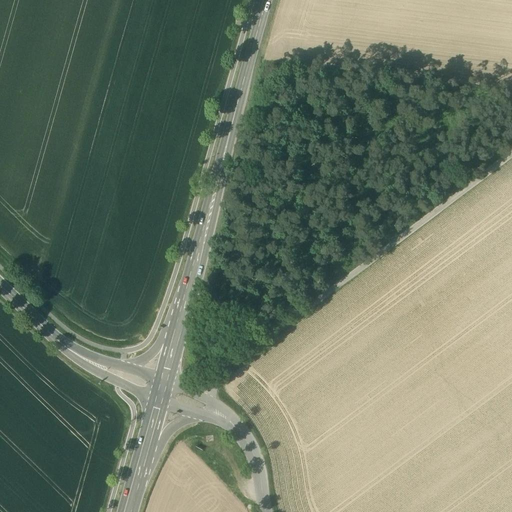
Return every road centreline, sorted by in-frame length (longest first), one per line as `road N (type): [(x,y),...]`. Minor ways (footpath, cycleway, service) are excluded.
road 1 (track): [(511,152),(215,376),(208,408)]
road 2 (secondary): [(161,388),(263,0)]
road 3 (tertiary): [(161,388),(90,363),(0,286)]
road 4 (unclassified): [(265,511),(252,452),(234,424),(161,388)]
road 5 (secondary): [(126,511),(161,388)]
